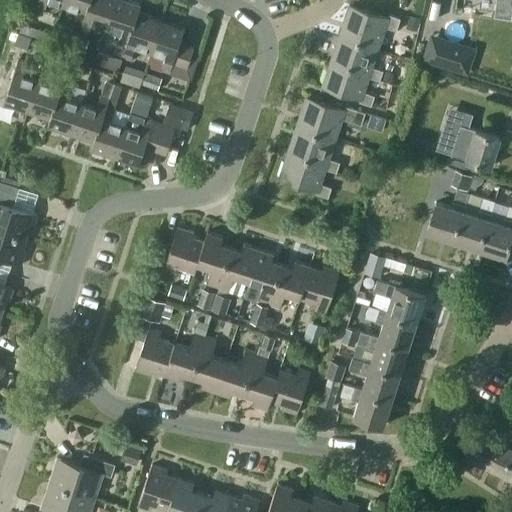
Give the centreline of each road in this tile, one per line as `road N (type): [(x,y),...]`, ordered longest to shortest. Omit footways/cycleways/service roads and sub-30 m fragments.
road 1 (residential): [(79,372),(55,330),(92,217),(115,201),(203,195),(227,172),(268,41),(260,20),(220,0)]
road 2 (residential): [(511,328),(436,435),(404,451),(285,443),(109,405),(79,372)]
road 3 (residential): [(0,511),(28,423),(79,372)]
